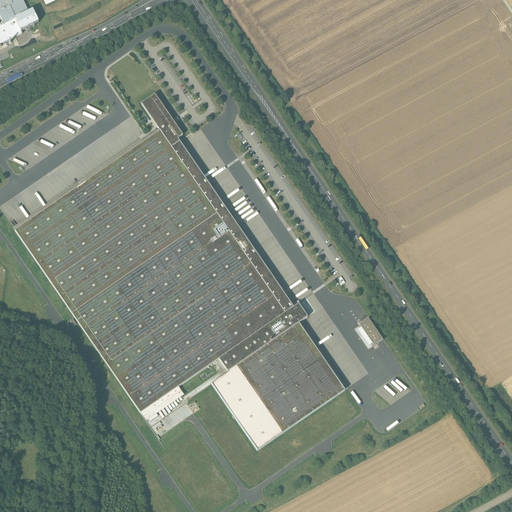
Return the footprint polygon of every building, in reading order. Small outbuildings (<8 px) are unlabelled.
[(0,0),(0,6),(2,6),(3,9),(0,10),(0,17),(4,26),(0,27),(0,44),(22,34),(21,32),(38,24),(33,12),(29,14),(22,0),(0,0)] [(159,132),(169,146),(177,140),(182,137),(174,124),(178,121),(176,118),(172,121),(154,96),(141,105),(159,132)] [(15,231),(15,232),(140,414),(151,407),(178,388),(218,360),(293,309),(293,308),(291,306),(177,140),(169,146),(159,132),(157,133),(155,131),(13,228),(15,231)] [(210,172),(212,176),(211,177),(212,179),(222,173),(220,169),(223,167),(221,165),(210,172)] [(238,190),(228,196),(237,211),(244,206),(242,203),(247,200),(245,196),(243,197),(240,193),(238,190)] [(274,238),(262,245),(268,255),(280,249),(274,238)] [(297,298),(308,291),(307,289),(296,295),(297,298)] [(298,305),(303,312),(305,311),(298,301),(291,306),(293,308),(298,305)] [(298,305),(293,308),(293,309),(218,360),(227,373),(236,367),(299,324),(307,318),(303,312),(298,305)] [(368,318),(360,324),(361,327),(373,343),(374,346),(383,340),(368,318)] [(299,325),(299,324),(236,367),(282,434),(345,391),(344,390),(347,388),(302,323),(299,325)] [(373,343),(361,327),(358,330),(369,346),(373,343)] [(184,396),(178,388),(151,407),(156,415),(184,396)] [(156,415),(151,407),(140,414),(146,422),(149,420),(150,422),(158,417),(156,415)]
